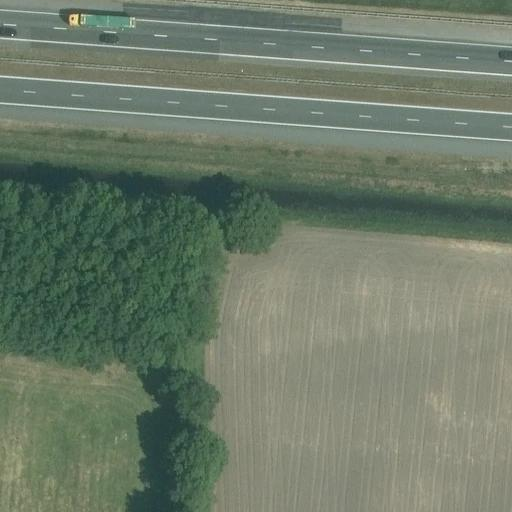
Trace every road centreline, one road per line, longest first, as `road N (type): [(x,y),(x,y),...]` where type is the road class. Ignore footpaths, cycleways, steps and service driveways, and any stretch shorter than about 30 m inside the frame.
road 1 (motorway): [(0,91),(511,130)]
road 2 (motorway): [(511,62),(0,25)]
